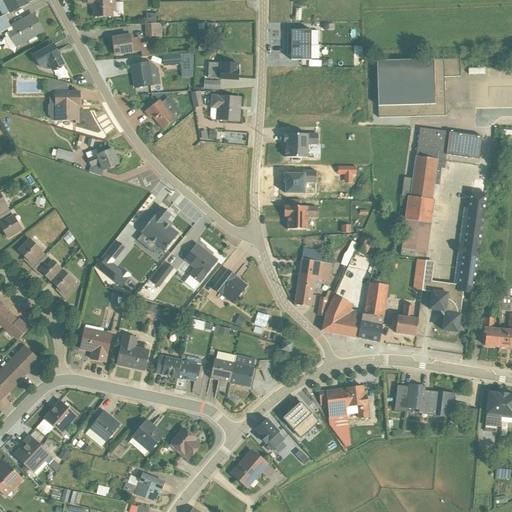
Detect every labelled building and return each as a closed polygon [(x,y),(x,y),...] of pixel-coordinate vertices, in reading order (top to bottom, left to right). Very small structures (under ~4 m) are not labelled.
[(9,14),(27,4),(24,0),(0,0),(0,13),(2,17),(0,17),(0,25),(8,21),(5,15),(8,13),(9,14)] [(112,12),(122,12),(122,3),(115,3),(115,0),(83,0),(83,4),(92,4),(93,18),(96,18),(97,19),(112,18),(112,12)] [(145,25),(155,25),(155,15),(145,15),(145,25)] [(9,36),(3,39),(9,50),(14,47),(15,49),(28,42),(29,44),(38,40),(36,36),(42,33),(38,25),(36,26),(34,23),(35,22),(31,16),(11,27),(6,30),(9,36)] [(0,32),(10,28),(7,22),(0,25),(0,32)] [(215,25),(206,24),(206,36),(215,37),(215,25)] [(160,25),(144,25),(144,38),(161,38),(160,25)] [(310,46),(310,31),(290,31),(290,34),(286,34),(286,46),(310,46)] [(141,58),(150,57),(147,44),(139,45),(138,39),(133,39),(132,36),(112,39),(114,56),(140,52),(141,58)] [(53,45),(32,57),(39,69),(42,68),(44,69),(46,71),(48,71),(50,70),(51,72),(56,69),(57,71),(60,69),(59,67),(63,65),(58,57),(59,56),(53,45)] [(290,61),(310,61),(310,46),(286,46),(286,57),(290,58),(290,61)] [(181,72),(192,71),(192,55),(160,57),(161,67),(180,66),(181,72)] [(459,59),(376,62),(378,118),(445,116),(448,112),(448,111),(450,109),(451,107),(448,104),(444,100),(444,78),(460,77),(459,59)] [(131,66),(134,88),(153,86),(153,87),(159,86),(157,70),(150,63),(131,66)] [(237,65),(208,64),(207,79),(237,80),(237,71),(237,65)] [(49,117),(49,120),(51,121),(76,121),(76,110),(77,106),(79,106),(79,93),(67,93),(67,85),(47,81),(47,93),(49,94),(49,105),(48,106),(47,116),(49,117)] [(219,90),(220,82),(203,81),(203,90),(219,90)] [(202,107),(199,92),(190,94),(193,109),(202,107)] [(211,120),(238,122),(240,100),(240,99),(217,97),(217,96),(210,95),(209,109),(210,110),(209,118),(211,120)] [(159,101),(144,113),(149,119),(151,117),(162,130),(174,120),(159,101)] [(407,197),(432,200),(434,185),(438,186),(440,169),(444,169),(445,162),(445,159),(446,156),(449,133),(419,129),(415,157),(414,157),(412,179),(404,178),(401,195),(401,196),(407,197)] [(511,139),(511,132),(500,131),(500,138),(511,139)] [(216,133),(208,132),(208,141),(215,141),(216,133)] [(449,133),(446,156),(470,159),(478,160),(481,137),(449,133)] [(317,135),(283,135),(284,143),(285,143),(285,158),(287,158),(287,161),(301,161),(301,158),(307,158),(307,145),(317,145),(317,135)] [(52,150),(51,156),(55,157),(55,159),(72,164),(74,154),(57,150),(57,151),(52,150)] [(90,168),(88,173),(89,173),(100,177),(101,172),(118,165),(112,150),(97,156),(95,150),(85,154),(87,159),(86,159),(90,168)] [(304,183),(315,183),(315,172),(292,171),(292,174),(283,174),(283,184),(284,184),(284,194),(304,195),(304,183)] [(431,282),(429,293),(427,311),(440,313),(443,318),(441,331),(457,333),(460,314),(459,314),(462,293),(473,295),(487,194),(483,194),(469,192),(467,209),(463,209),(453,285),(431,282)] [(5,204),(0,194),(0,216),(9,211),(5,204)] [(432,200),(407,197),(400,255),(414,257),(415,252),(426,253),(428,238),(434,201),(432,200)] [(284,207),(283,217),(287,217),(287,230),(307,230),(307,218),(316,218),(316,208),(284,207)] [(164,224),(170,216),(161,208),(140,234),(146,239),(141,245),(150,253),(155,247),(163,253),(178,235),(164,224)] [(7,239),(21,230),(16,222),(16,221),(12,215),(12,216),(9,211),(0,216),(0,232),(2,231),(7,239)] [(341,225),(340,234),(350,234),(350,226),(341,225)] [(361,236),(355,249),(366,254),(372,241),(361,236)] [(42,251),(29,240),(18,252),(25,258),(23,260),(27,265),(32,270),(45,256),(41,252),(42,251)] [(343,255),(340,265),(346,268),(356,245),(351,242),(346,252),(343,255)] [(107,256),(115,262),(126,249),(118,243),(107,256)] [(216,262),(196,246),(183,262),(193,270),(188,276),(198,284),(216,262)] [(302,249),(294,305),(310,308),(313,288),(320,289),(321,281),(328,282),(333,258),(326,257),(326,253),(302,249)] [(50,282),(61,270),(52,261),(51,261),(45,256),(32,270),(37,275),(40,272),(37,275),(42,279),(44,276),(50,282)] [(429,293),(431,282),(434,262),(425,261),(425,263),(424,270),(421,291),(429,293)] [(173,269),(165,263),(150,282),(158,289),(173,269)] [(74,282),(61,270),(50,282),(57,288),(55,290),(59,295),(64,300),(77,286),(73,282),(74,282)] [(228,271),(212,290),(220,297),(222,295),(232,304),(245,287),(234,278),(234,277),(228,271)] [(502,298),(500,311),(509,311),(510,298),(510,297),(511,296),(511,290),(509,291),(509,287),(507,286),(507,283),(503,282),(502,298)] [(325,312),(321,331),(378,343),(381,328),(387,287),(368,284),(363,315),(361,315),(360,321),(354,320),(356,312),(352,311),(350,311),(353,305),(334,296),(325,312)] [(319,298),(317,316),(322,317),(333,294),(328,291),(324,299),(319,298)] [(500,311),(502,298),(493,297),(492,314),(500,314),(500,311)] [(155,307),(146,304),(144,311),(153,314),(155,307)] [(393,315),(391,327),(395,327),(394,333),(415,337),(417,319),(412,318),(413,306),(403,305),(402,317),(398,317),(398,316),(393,315)] [(0,309),(0,326),(1,327),(11,316),(7,313),(8,311),(3,307),(0,309)] [(268,317),(257,313),(253,325),(265,328),(268,317)] [(28,330),(12,315),(1,327),(16,342),(28,330)] [(499,330),(497,348),(511,349),(511,341),(511,340),(511,315),(509,315),(507,330),(499,330)] [(245,320),(239,316),(234,325),(240,328),(245,320)] [(497,348),(499,330),(493,329),(494,319),(484,318),(483,328),(484,329),(483,338),(485,338),(484,347),(497,348)] [(192,320),(190,328),(203,331),(204,331),(211,332),(212,326),(204,324),(204,323),(192,320)] [(103,331),(85,326),(80,350),(88,352),(89,349),(92,350),(90,360),(104,363),(110,334),(103,333),(103,331)] [(229,330),(215,327),(214,332),(218,333),(218,335),(227,337),(229,330)] [(252,333),(261,336),(262,330),(254,327),(252,333)] [(277,343),(280,337),(268,333),(266,339),(277,343)] [(137,339),(123,336),(116,365),(143,371),(148,351),(135,348),(137,339)] [(293,344),(283,342),(281,352),(291,354),(293,344)] [(39,361),(24,347),(11,361),(25,375),(30,369),(31,370),(39,361)] [(214,360),(209,379),(229,384),(235,357),(217,353),(215,360),(214,360)] [(158,357),(153,356),(151,364),(157,365),(155,374),(177,379),(180,362),(180,361),(158,356),(158,357)] [(256,369),(253,368),(252,368),(254,360),(235,356),(233,364),(229,384),(251,389),(256,369)] [(180,362),(177,379),(194,383),(195,379),(197,378),(200,366),(199,366),(200,360),(186,357),(185,363),(180,362)] [(11,361),(0,372),(0,377),(12,388),(25,375),(11,361)] [(0,400),(12,388),(0,377),(0,400)] [(408,388),(397,387),(394,411),(406,413),(407,410),(418,411),(418,414),(421,415),(425,391),(425,387),(408,385),(408,388)] [(363,396),(362,387),(358,387),(346,389),(318,393),(320,408),(327,408),(329,425),(345,448),(350,446),(347,417),(346,415),(357,414),(357,419),(368,418),(365,396),(363,396)] [(425,391),(421,415),(435,416),(435,417),(451,419),(454,395),(453,395),(425,391)] [(501,395),(488,393),(484,426),(484,432),(495,433),(496,428),(499,428),(500,423),(511,424),(511,396),(502,395),(501,395)] [(76,416),(59,402),(44,419),(61,434),(76,416)] [(288,412),(282,419),(300,439),(318,422),(302,404),(300,402),(288,412)] [(477,410),(470,409),(468,425),(475,426),(477,410)] [(85,435),(100,448),(105,443),(120,425),(103,412),(88,429),(89,430),(85,435)] [(266,419),(255,430),(260,436),(259,437),(265,444),(267,442),(273,449),(284,440),(277,433),(278,432),(266,419)] [(131,439),(128,443),(143,456),(147,452),(148,453),(163,436),(146,421),(131,439)] [(40,425),(36,429),(45,436),(48,433),(40,425)] [(195,440),(183,429),(169,446),(187,461),(199,447),(194,442),(195,440)] [(40,448),(29,437),(23,442),(25,444),(14,456),(36,476),(46,465),(44,463),(50,457),(44,452),(47,449),(49,450),(54,443),(48,440),(46,438),(43,443),(44,444),(40,448)] [(85,444),(80,450),(86,455),(91,449),(85,444)] [(64,449),(57,458),(63,462),(70,453),(64,449)] [(301,450),(296,454),(304,464),(309,460),(301,450)] [(230,475),(247,489),(268,465),(251,451),(230,475)] [(49,458),(44,463),(55,473),(60,468),(49,458)] [(22,481),(3,463),(0,466),(0,492),(5,497),(22,481)] [(497,469),(497,478),(510,479),(510,469),(497,469)] [(125,483),(122,490),(154,503),(159,491),(160,491),(163,483),(141,474),(139,480),(130,476),(127,484),(125,483)] [(108,489),(98,486),(96,495),(110,499),(111,495),(107,493),(108,489)] [(55,487),(52,497),(67,502),(70,492),(55,487)]
